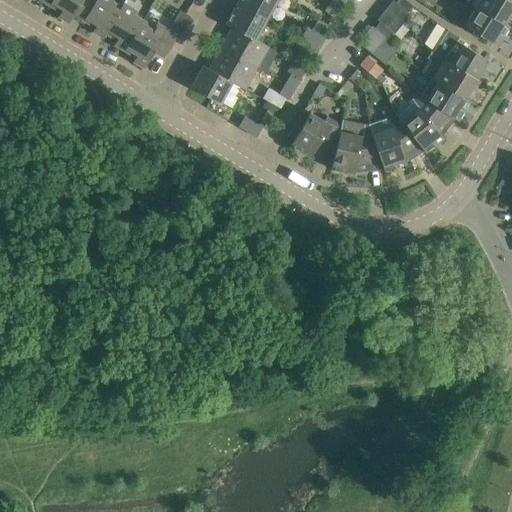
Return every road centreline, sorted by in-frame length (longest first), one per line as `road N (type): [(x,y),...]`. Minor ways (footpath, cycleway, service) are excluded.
road 1 (tertiary): [(257,171),(368,230),(422,224),(461,202)]
road 2 (residential): [(257,171),(369,0)]
road 3 (tertiary): [(0,14),(152,104)]
road 4 (track): [(511,367),(434,511)]
road 5 (tertiary): [(152,104),(257,171)]
road 6 (residential): [(152,104),(212,0)]
